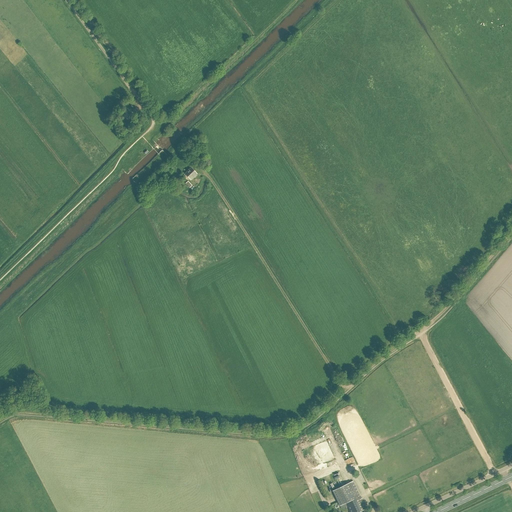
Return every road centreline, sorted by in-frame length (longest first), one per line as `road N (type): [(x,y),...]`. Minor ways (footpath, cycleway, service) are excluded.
road 1 (track): [(0,418),(20,410),(283,432),(308,421),(404,341)]
road 2 (track): [(345,388),(195,143)]
road 3 (track): [(493,473),(419,331)]
road 4 (unclassified): [(153,119),(66,0)]
road 5 (track): [(419,331),(511,232)]
